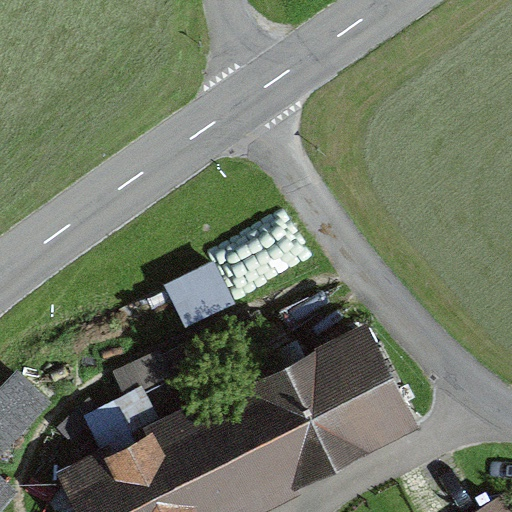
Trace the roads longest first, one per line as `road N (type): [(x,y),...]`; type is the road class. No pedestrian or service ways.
road 1 (track): [(227,0),(242,67),(267,125),(346,244),(393,306),(471,381),(511,408)]
road 2 (tertiary): [(392,0),(0,280)]
road 3 (track): [(315,511),(493,396)]
